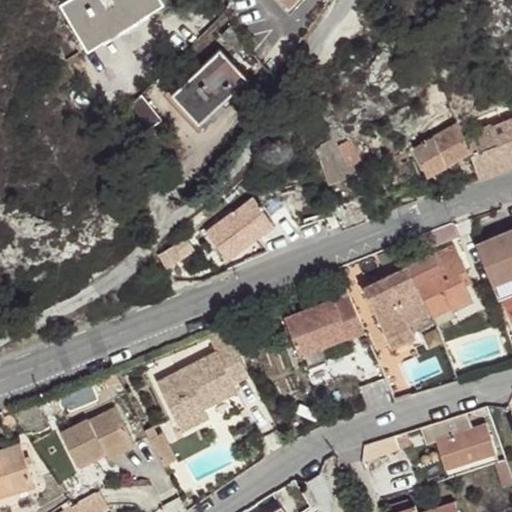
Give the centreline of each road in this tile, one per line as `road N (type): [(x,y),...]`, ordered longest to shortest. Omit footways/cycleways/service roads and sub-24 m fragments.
road 1 (tertiary): [(0,380),(511,186)]
road 2 (residential): [(351,0),(227,175),(167,222),(114,286),(0,337)]
road 3 (residential): [(208,511),(331,438),(511,377)]
